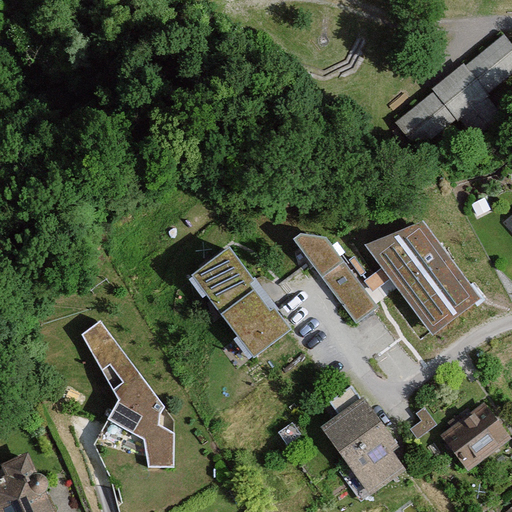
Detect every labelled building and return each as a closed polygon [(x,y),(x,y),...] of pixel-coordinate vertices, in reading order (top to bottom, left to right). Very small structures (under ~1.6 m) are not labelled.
[(511,43),(506,37),(468,68),(490,95),(511,77),(511,43)] [(436,94),(397,125),(419,152),(458,121),(436,94)] [(490,95),(458,121),(475,142),(507,116),(490,95)] [(421,212),(370,248),(432,335),(483,298),(421,212)] [(301,241),(295,246),(356,327),(378,311),(327,243),(301,241)] [(231,256),(194,282),(254,364),(294,335),(275,310),(268,315),(255,296),(259,294),(231,256)] [(100,326),(83,338),(119,406),(110,423),(146,443),(149,469),(174,469),(175,438),(159,429),(161,420),(165,411),(100,326)] [(338,421),(319,435),(370,504),(411,474),(349,389),(326,406),(338,421)] [(511,443),(485,408),(439,442),(467,480),(511,445),(511,443)] [(14,490),(0,495),(0,511),(58,511),(38,462),(7,474),(14,490)]
